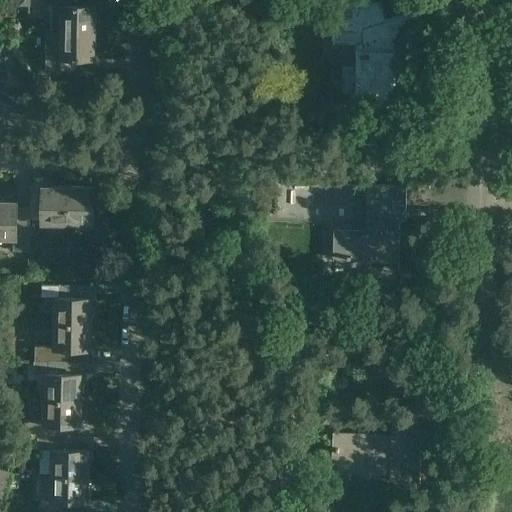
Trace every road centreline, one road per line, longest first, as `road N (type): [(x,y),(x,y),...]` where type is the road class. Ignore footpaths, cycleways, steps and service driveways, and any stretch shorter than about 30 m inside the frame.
road 1 (residential): [(130,164),(122,511)]
road 2 (residential): [(488,328),(487,0)]
road 3 (residential): [(133,0),(130,164)]
road 4 (residential): [(0,163),(130,164)]
